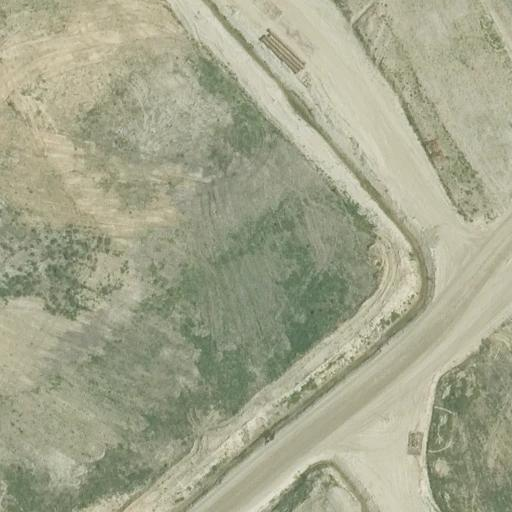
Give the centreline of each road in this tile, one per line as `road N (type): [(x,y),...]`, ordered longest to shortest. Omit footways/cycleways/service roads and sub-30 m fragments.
road 1 (track): [(511,249),(383,381),(222,511)]
road 2 (track): [(476,291),(333,43),(295,0)]
road 3 (track): [(357,402),(428,511)]
